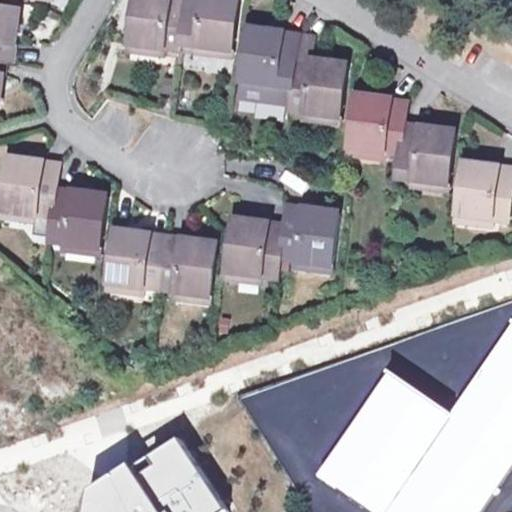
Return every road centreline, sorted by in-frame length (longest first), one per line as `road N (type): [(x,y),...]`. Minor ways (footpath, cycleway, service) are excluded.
road 1 (residential): [(174,168),(160,185),(60,122),(54,74),(94,0)]
road 2 (residential): [(324,0),(511,115)]
